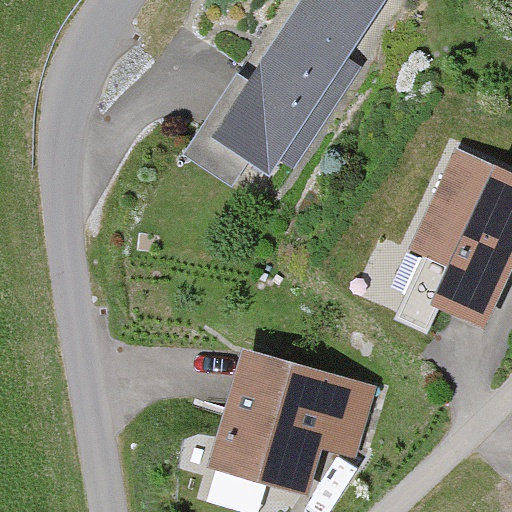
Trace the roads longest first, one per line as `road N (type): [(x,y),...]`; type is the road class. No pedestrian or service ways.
road 1 (residential): [(131,0),(93,40),(65,132),(74,302),(112,511)]
road 2 (residential): [(396,511),(511,401)]
